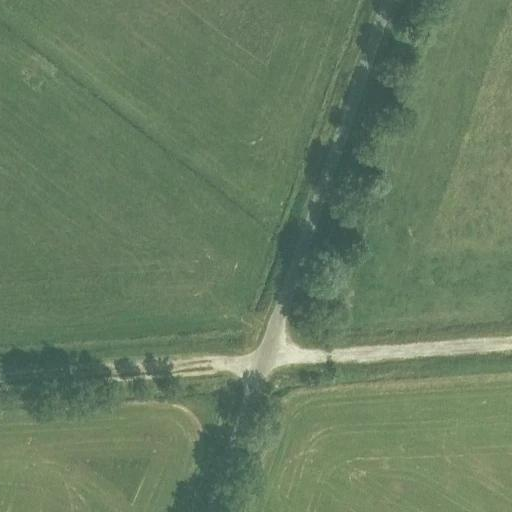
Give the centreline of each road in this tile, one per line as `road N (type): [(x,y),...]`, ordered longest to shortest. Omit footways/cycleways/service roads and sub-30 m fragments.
road 1 (unclassified): [(210,511),(389,0)]
road 2 (track): [(0,380),(264,361)]
road 3 (track): [(264,361),(511,348)]
